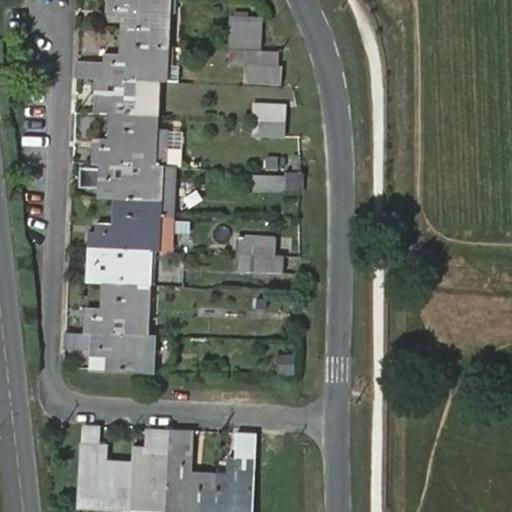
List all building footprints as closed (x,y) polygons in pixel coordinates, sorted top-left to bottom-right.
[(105,155),(104,168),(104,175),(121,176),(120,208),(103,207),(102,214),(94,213),(91,271),(111,272),(110,298),(109,306),(90,305),(90,321),(73,321),(73,336),(98,337),(97,358),(114,359),(156,360),(157,326),(148,325),(151,277),(152,242),(160,242),(163,156),(155,156),(158,108),(159,73),(166,74),(169,0),(110,0),(111,1),(129,2),(129,10),(127,47),(109,47),(109,53),(77,52),(77,68),(99,70),(99,86),(98,102),(118,103),(117,131),(97,130),(97,138),(96,154),(105,155)] [(110,8),(129,10),(129,2),(111,1),(110,8)] [(231,11),(230,39),(259,40),(260,13),(231,11)] [(242,54),(241,73),(281,74),(282,56),(275,56),(276,43),(226,41),(226,53),(242,54)] [(256,92),(256,111),(255,123),(286,125),(287,94),(256,92)] [(254,162),(254,178),(285,179),(285,163),(254,162)] [(254,243),(278,244),(278,226),(239,225),(239,243),(254,243)] [(286,244),(278,244),(254,243),(253,258),(285,259),(286,244)] [(90,298),(90,305),(109,306),(110,298),(90,298)] [(277,373),(296,373),(296,354),(277,354),(277,373)] [(93,426),(92,445),(88,501),(175,507),(177,508),(176,511),(262,511),(266,436),(250,435),(249,460),(248,477),(240,476),(203,474),(203,458),(205,432),(157,429),(156,448),(140,448),(140,464),(119,463),(111,462),(112,446),(113,426),(93,426)] [(120,447),(112,446),(111,462),(119,463),(120,447)] [(248,477),(249,460),(240,460),(240,476),(248,477)]
